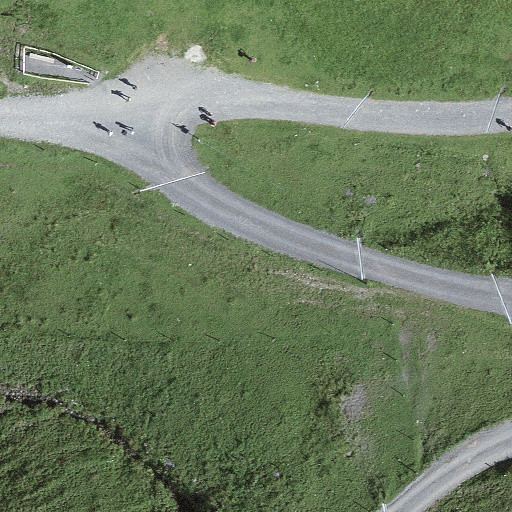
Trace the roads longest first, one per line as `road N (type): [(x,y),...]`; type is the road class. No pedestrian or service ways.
road 1 (track): [(511,301),(335,258),(64,130)]
road 2 (track): [(64,130),(163,101),(458,124),(511,117)]
road 3 (track): [(402,511),(511,441)]
